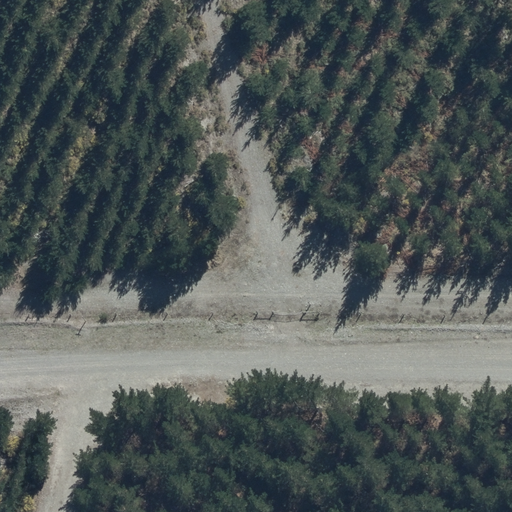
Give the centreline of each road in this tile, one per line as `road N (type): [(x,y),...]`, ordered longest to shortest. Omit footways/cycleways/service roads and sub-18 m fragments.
road 1 (unclassified): [(0,379),(261,367),(511,375)]
road 2 (track): [(0,294),(511,296)]
road 3 (track): [(202,0),(288,314)]
road 4 (track): [(73,373),(75,467),(61,511)]
